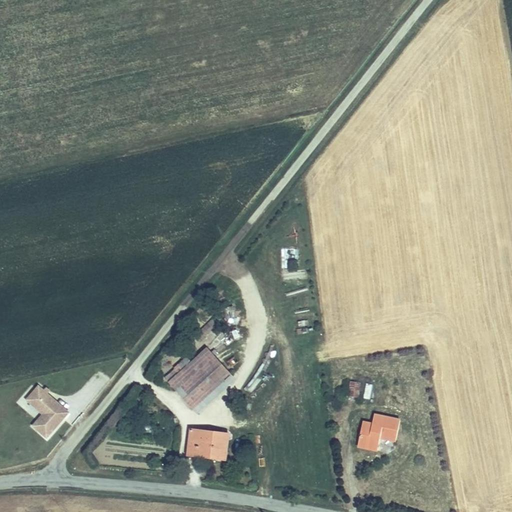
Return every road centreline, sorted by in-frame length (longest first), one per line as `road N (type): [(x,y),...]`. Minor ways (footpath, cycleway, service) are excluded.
road 1 (unclassified): [(425,0),(77,433),(50,478)]
road 2 (tertiary): [(50,478),(315,511)]
